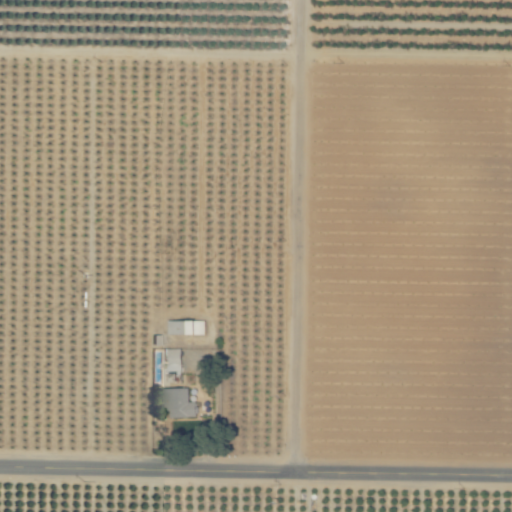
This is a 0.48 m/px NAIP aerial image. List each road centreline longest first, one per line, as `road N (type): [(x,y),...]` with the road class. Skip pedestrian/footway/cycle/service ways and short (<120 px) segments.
road 1 (tertiary): [(0,469),(511,476)]
road 2 (residential): [(294,474),(299,0)]
